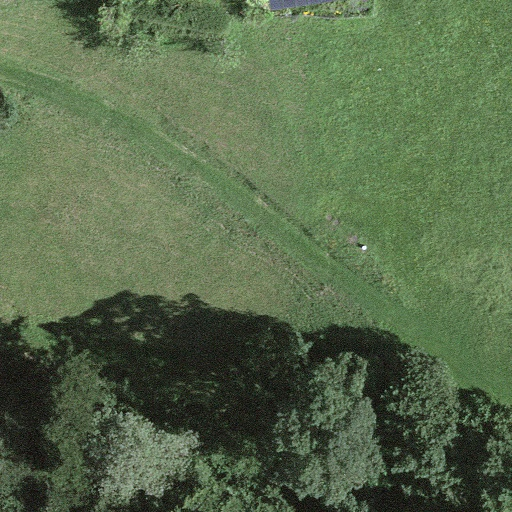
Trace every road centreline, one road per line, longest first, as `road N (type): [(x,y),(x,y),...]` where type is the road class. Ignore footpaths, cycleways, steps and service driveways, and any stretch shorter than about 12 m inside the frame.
road 1 (track): [(511,409),(424,365),(185,156),(0,69)]
road 2 (track): [(414,511),(194,378),(83,344),(0,330)]
